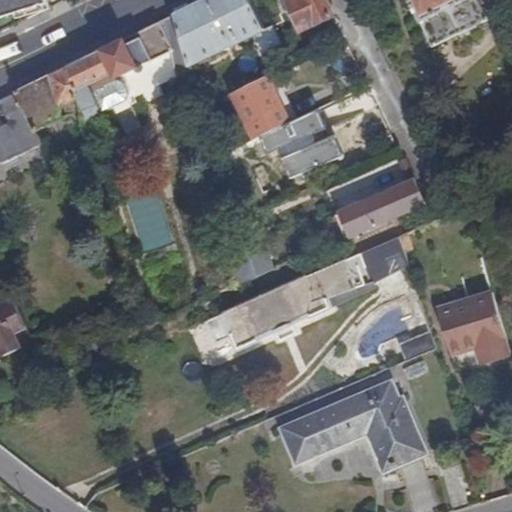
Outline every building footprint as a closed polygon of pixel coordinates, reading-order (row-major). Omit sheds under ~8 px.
[(0,0),(0,33),(28,20),(25,10),(48,3),(47,0),(0,0)] [(266,28),(252,0),(205,0),(177,14),(192,65),(217,54),(219,58),(225,55),(224,51),(235,45),(232,39),(237,37),(240,43),(256,35),(264,51),(263,51),(264,53),(266,52),(266,50),(277,45),(282,44),(273,25),(266,28)] [(334,15),(327,0),(287,0),(302,31),(334,15)] [(434,46),(487,19),(477,0),(410,0),(420,21),(422,20),(434,46)] [(28,20),(50,9),(48,3),(25,10),(28,20)] [(192,65),(177,14),(68,67),(78,99),(86,126),(103,117),(101,113),(92,91),(115,80),(172,52),(180,75),(193,68),(192,65)] [(78,99),(68,67),(1,100),(11,121),(0,126),(0,163),(40,144),(41,145),(43,144),(37,131),(56,121),(54,118),(58,115),(61,112),(61,104),(78,99)] [(291,121),(269,76),(233,93),(255,139),(291,121)] [(92,91),(101,113),(127,100),(130,94),(125,83),(115,80),(92,91)] [(331,118),(288,138),(306,175),(327,166),(324,158),(349,147),(348,146),(363,139),(356,125),(338,132),(331,118)] [(220,156),(239,220),(250,215),(230,152),(220,156)] [(395,197),(418,186),(415,181),(393,191),(395,197)] [(352,235),(425,202),(418,186),(395,197),(393,191),(342,215),(352,235)] [(246,248),(257,278),(277,268),(263,229),(271,226),(265,209),(250,215),(239,220),(246,248)] [(109,225),(116,223),(112,211),(104,213),(103,217),(104,222),(109,225)] [(399,235),(208,320),(217,341),(232,335),(237,346),(258,337),(257,336),(275,328),(277,330),(294,323),(293,321),(311,312),(312,314),(333,305),(329,296),(367,281),(358,262),(362,261),(371,280),(373,279),(402,267),(399,260),(405,257),(399,235)] [(240,285),(257,278),(246,248),(230,253),(240,285)] [(329,296),(333,305),(376,286),(373,279),(371,280),(367,281),(329,296)] [(492,292),(470,299),(471,303),(440,313),(452,355),(477,346),(482,364),(510,356),(504,337),(506,336),(492,292)] [(471,303),(470,299),(438,309),(440,313),(471,303)] [(3,312),(15,306),(13,300),(0,306),(3,312)] [(25,327),(15,306),(3,312),(0,306),(0,350),(3,357),(20,349),(13,332),(25,327)] [(294,323),(277,330),(280,338),(296,330),(294,323)] [(404,344),(411,359),(434,349),(429,333),(404,344)] [(421,361),(404,368),(409,379),(425,372),(421,361)] [(391,381),(284,430),(282,431),(293,459),(296,466),(368,435),(384,471),(391,468),(392,470),(399,467),(399,465),(428,451),(403,397),(399,398),(391,381)] [(180,459),(157,468),(161,477),(183,468),(180,459)]
